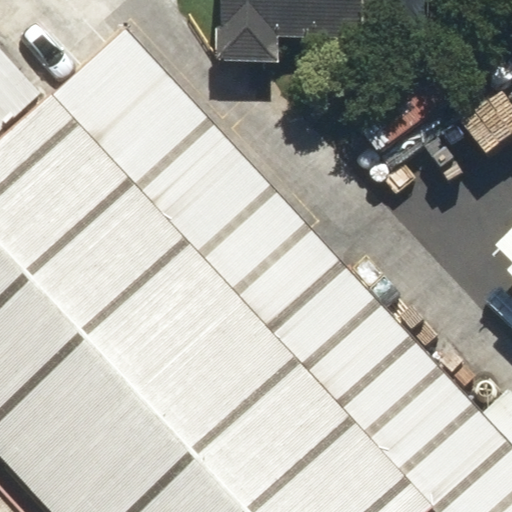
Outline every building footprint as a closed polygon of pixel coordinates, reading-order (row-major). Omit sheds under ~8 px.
[(511,381),(145,0),(109,0),(48,59),(482,511),(485,511),(511,487),(511,381)] [(291,67),(292,41),(379,46),(381,0),(233,0),(230,64),(291,67)] [(482,511),(440,468),(48,59),(0,103),(0,437),(71,511),(482,511)] [(511,511),(511,487),(485,511),(511,511)] [(18,511),(0,492),(0,511),(18,511)]
